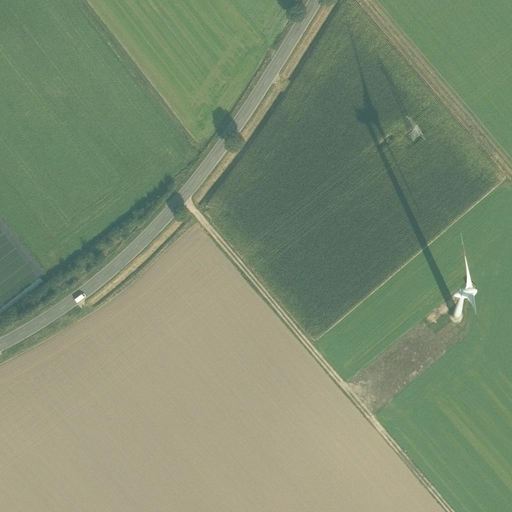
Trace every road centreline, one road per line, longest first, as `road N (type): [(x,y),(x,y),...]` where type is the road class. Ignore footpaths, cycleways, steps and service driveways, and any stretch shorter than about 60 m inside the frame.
road 1 (tertiary): [(0,344),(76,297),(182,198),(316,0)]
road 2 (track): [(182,198),(450,511)]
